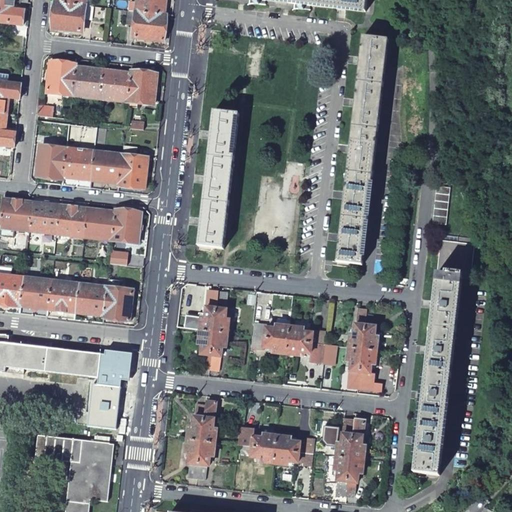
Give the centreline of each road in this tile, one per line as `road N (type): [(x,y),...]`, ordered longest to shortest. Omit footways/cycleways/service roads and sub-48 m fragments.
road 1 (residential): [(187,10),(330,28),(340,37),(315,289)]
road 2 (residential): [(402,407),(147,378)]
road 3 (residential): [(315,289),(414,301),(402,407)]
road 4 (residential): [(326,511),(133,488)]
road 5 (residential): [(160,269),(315,289)]
road 6 (residential): [(152,340),(0,321)]
road 7 (residential): [(20,188),(167,203)]
road 8 (residential): [(181,61),(35,44)]
road 9 (residential): [(35,44),(20,188)]
road 10 (residential): [(181,61),(167,203)]
